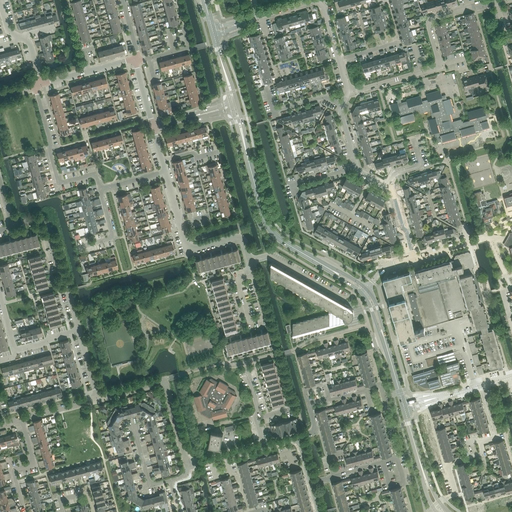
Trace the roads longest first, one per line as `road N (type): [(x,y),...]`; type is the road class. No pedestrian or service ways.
road 1 (residential): [(349,92),(436,67),(431,18),(509,0)]
road 2 (tertiary): [(332,271),(276,237),(263,219),(234,108)]
road 3 (residential): [(250,260),(238,237),(186,247),(166,172)]
road 4 (residential): [(100,189),(91,174),(59,182),(34,85)]
road 5 (residential): [(455,493),(449,464),(482,454),(480,442),(496,436),(481,384)]
road 6 (residential): [(78,329),(45,223),(12,226)]
road 7 (residential): [(294,438),(314,428),(308,403),(380,386)]
